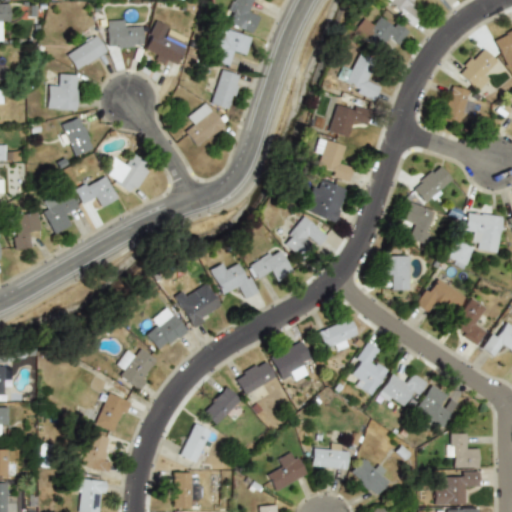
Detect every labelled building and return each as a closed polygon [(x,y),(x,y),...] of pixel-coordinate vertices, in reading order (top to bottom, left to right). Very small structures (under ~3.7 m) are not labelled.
[(252,0),(230,0),(221,20),(249,33),(258,13),(249,9),(252,0)] [(377,0),(410,26),(417,17),(408,9),(415,0),(377,0)] [(388,19),(382,27),(363,14),(351,30),(377,49),(383,41),(393,47),(405,31),(388,19)] [(139,28),(127,28),(127,20),(104,20),(104,47),(139,47),(139,28)] [(249,39),(219,25),(210,45),(239,59),(249,39)] [(504,67),(511,62),(511,27),(489,39),(504,67)] [(141,53),(175,67),(183,46),(150,32),(141,53)] [(104,51),(93,35),(64,54),(74,70),(104,51)] [(489,75),(483,70),(493,59),(478,46),(454,73),(475,91),(489,75)] [(377,84),(364,78),(368,69),(350,62),(340,85),(371,99),(377,84)] [(207,104),(226,110),(238,75),(219,69),(207,104)] [(75,109),(75,74),(57,74),(57,84),(45,84),(45,109),(75,109)] [(460,113),(465,115),(469,104),(462,101),(466,91),(450,84),(436,116),(455,124),(460,113)] [(196,148),(222,123),(201,101),(184,118),(190,124),(181,132),(196,148)] [(345,138),(354,111),(328,102),(319,129),(345,138)] [(57,134),(60,148),(71,146),(73,153),(87,150),(80,116),(60,121),(63,132),(57,134)] [(344,146),(315,137),(309,155),(318,158),(315,171),(345,181),(349,168),(338,165),(344,146)] [(129,154),(122,165),(108,156),(98,171),(111,179),(110,182),(126,193),(130,186),(134,188),(146,170),(138,165),(140,162),(129,154)] [(449,178),(435,163),(408,189),(422,203),(449,178)] [(115,196),(102,175),(84,186),(82,183),(71,190),(79,203),(92,196),(99,208),(115,196)] [(317,188),(309,185),(304,199),(313,202),(309,213),(332,221),(343,188),(320,180),(317,188)] [(39,211),(50,233),(67,224),(62,214),(76,207),(66,187),(41,201),(45,208),(39,211)] [(406,238),(421,245),(435,213),(409,202),(400,221),(411,225),(406,238)] [(494,252),(499,216),(464,210),(460,232),(470,234),(469,245),(447,242),(444,265),(464,267),(467,248),(494,252)] [(39,233),(35,211),(7,215),(12,249),(30,246),(28,235),(39,233)] [(511,214),(503,218),(511,237),(511,236),(511,214)] [(321,236),(302,217),(279,240),(298,259),(321,236)] [(254,280),(264,274),(270,282),(289,270),(275,247),(245,265),(254,280)] [(406,255),(385,255),(385,289),(406,289),(406,255)] [(217,298),(236,289),(239,297),(252,291),(240,263),(227,269),(223,260),(205,268),(217,298)] [(449,313),(461,296),(432,275),(412,302),(423,310),(430,300),(449,313)] [(188,327),(218,309),(203,284),(186,295),(181,288),(169,296),(188,327)] [(446,326),(472,344),(482,331),(473,325),(484,309),(467,297),(446,326)] [(146,320),(153,327),(143,337),(157,353),(183,329),(162,305),(146,320)] [(345,317),(313,332),(320,349),(353,334),(345,317)] [(511,332),(496,322),(479,348),(487,353),(494,343),(511,355),(511,332)] [(265,357),(274,374),(288,366),(292,373),(310,363),(297,340),(265,357)] [(384,367),(366,358),(373,346),(362,341),(346,370),(354,375),(349,385),(368,396),(384,367)] [(155,360),(136,348),(131,356),(122,350),(114,362),(122,367),(116,377),(136,390),(155,360)] [(261,383),(272,377),(262,360),(230,380),(241,395),(249,390),(255,400),(267,392),(261,383)] [(423,381),(405,369),(399,379),(388,372),(374,395),(396,408),(403,396),(411,401),(423,381)] [(437,430),(455,402),(427,384),(409,412),(437,430)] [(211,425),(223,414),(230,421),(244,408),(223,386),(197,409),(211,425)] [(113,433),(126,401),(103,391),(90,423),(113,433)] [(175,455),(191,463),(207,430),(190,422),(175,455)] [(475,467),(475,444),(464,444),(464,433),(443,433),(443,457),(452,457),(452,467),(475,467)] [(306,467),(341,467),(342,444),(318,443),(318,449),(306,449),(306,467)] [(101,470),(105,452),(81,446),(77,464),(101,470)] [(261,475),(270,491),(301,474),(288,450),(268,461),(273,469),(261,475)] [(377,476),(381,471),(369,460),(366,463),(357,456),(343,473),(371,497),(384,482),(377,476)] [(169,507),(188,507),(188,471),(169,471),(169,507)] [(429,476),(429,504),(460,504),(460,486),(474,486),(474,471),(457,471),(457,476),(429,476)] [(99,511),(102,480),(78,478),(75,511),(99,511)] [(0,511),(8,511),(8,508),(3,508),(3,482),(0,482),(0,511)] [(195,500),(195,485),(187,485),(188,500),(195,500)]
